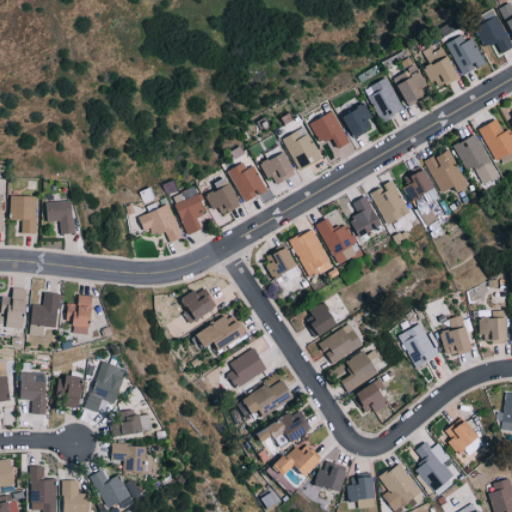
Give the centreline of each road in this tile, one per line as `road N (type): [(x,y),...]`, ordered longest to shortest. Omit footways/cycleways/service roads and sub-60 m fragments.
road 1 (residential): [(0,261),(146,276),(184,272),(511,78)]
road 2 (residential): [(227,251),(345,426),(365,441),(398,436),(447,400),(511,376)]
